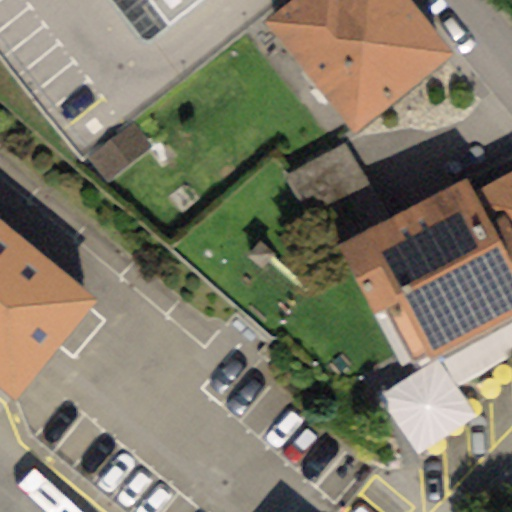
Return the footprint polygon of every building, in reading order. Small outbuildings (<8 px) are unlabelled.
[(150,0),(170,27),(204,0),(150,0)] [(451,57),(406,0),(290,0),(263,21),(352,134),(451,57)] [(287,179),(316,252),(335,245),(387,218),(346,144),(287,179)] [(511,171),(472,192),(465,178),(387,218),(335,245),(372,317),(383,311),(410,362),(423,355),(427,364),(511,320),(511,171)] [(0,228),(0,386),(17,400),(95,305),(0,228)]
